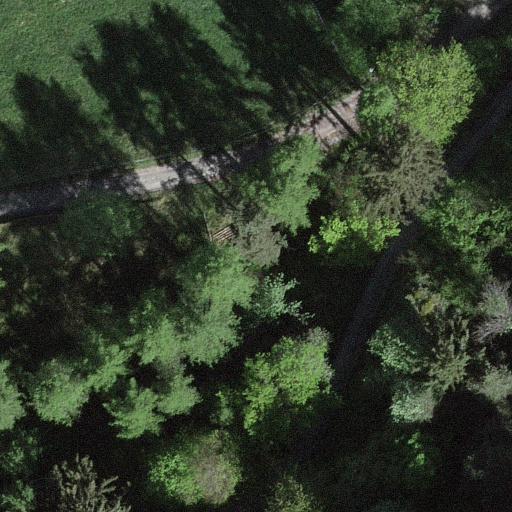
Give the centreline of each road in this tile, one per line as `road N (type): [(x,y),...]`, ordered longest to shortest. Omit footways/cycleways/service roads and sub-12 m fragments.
road 1 (track): [(0,213),(438,116),(505,0)]
road 2 (track): [(438,116),(312,429),(238,511)]
